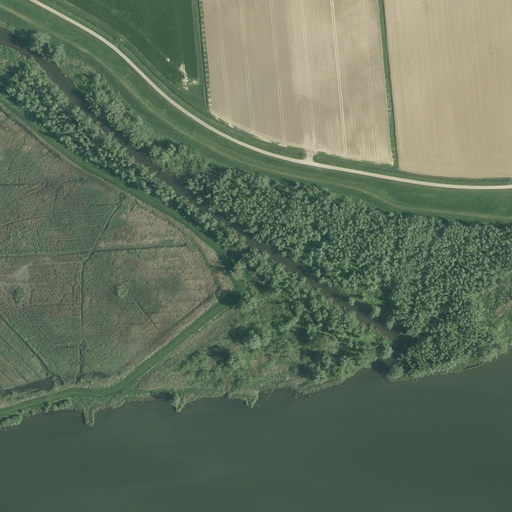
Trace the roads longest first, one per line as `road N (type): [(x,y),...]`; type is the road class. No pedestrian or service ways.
road 1 (track): [(511,218),(408,207),(222,154),(167,122),(119,73),(0,5)]
road 2 (unclassified): [(31,0),(114,48),(191,116),(262,151),(418,182),(511,186)]
